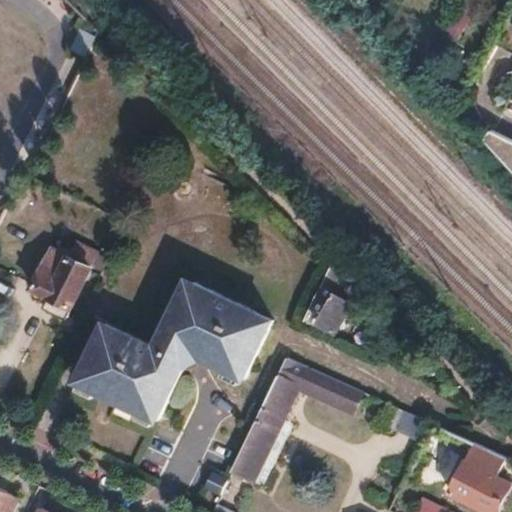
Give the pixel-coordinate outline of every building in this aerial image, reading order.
[(511,140),(493,130),(488,140),(511,166),(511,140)] [(57,244),(36,284),(53,292),(47,304),(70,315),(103,250),(80,238),(73,252),(57,244)] [(334,266),(307,322),(322,329),(325,323),(341,331),(354,305),(338,298),(347,279),(334,266)] [(108,323),(80,382),(161,420),(188,365),(206,357),(249,378),(278,320),(196,281),(183,307),(181,306),(161,348),(108,323)] [(391,347),(386,358),(411,368),(415,358),(391,347)] [(369,393),(290,357),(235,471),(254,480),(298,388),(358,415),(369,393)] [(386,401),(373,429),(391,437),(395,428),(404,409),(386,401)] [(404,409),(395,428),(421,440),(430,421),(404,409)] [(421,440),(409,469),(418,473),(425,457),(429,459),(438,440),(458,449),(464,436),(430,421),(421,440)] [(477,442),(452,495),(486,511),(500,511),(511,489),(511,482),(500,477),(509,457),(477,442)] [(428,472),(450,479),(458,453),(437,446),(428,472)] [(214,472),(207,486),(223,494),(231,479),(214,472)] [(0,488),(0,511),(14,511),(22,498),(0,488)] [(424,498),(416,511),(445,511),(447,509),(424,498)]
